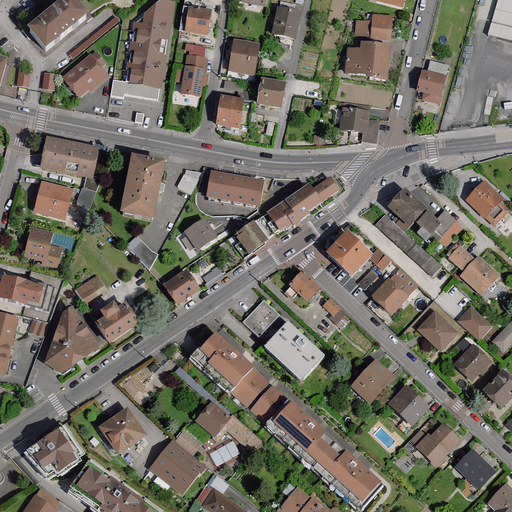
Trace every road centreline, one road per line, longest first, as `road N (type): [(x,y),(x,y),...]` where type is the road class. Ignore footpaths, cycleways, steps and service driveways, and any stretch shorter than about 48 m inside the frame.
road 1 (tertiary): [(0,444),(295,245)]
road 2 (residential): [(511,457),(295,245)]
road 3 (residential): [(201,149),(26,115)]
road 4 (residential): [(373,172),(357,162),(269,162),(201,149)]
road 5 (residential): [(429,0),(395,160)]
road 6 (residential): [(226,0),(201,149)]
